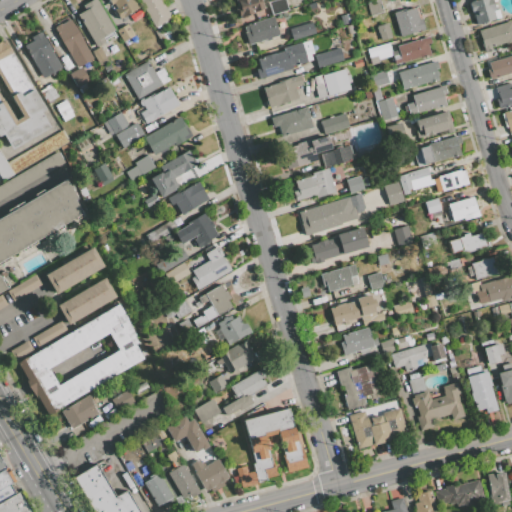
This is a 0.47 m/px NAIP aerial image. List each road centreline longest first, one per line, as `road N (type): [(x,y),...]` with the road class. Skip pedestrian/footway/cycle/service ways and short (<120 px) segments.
road 1 (residential): [(191,0),(339,486)]
road 2 (tertiary): [(243,511),(511,437)]
road 3 (residential): [(443,0),(511,229)]
